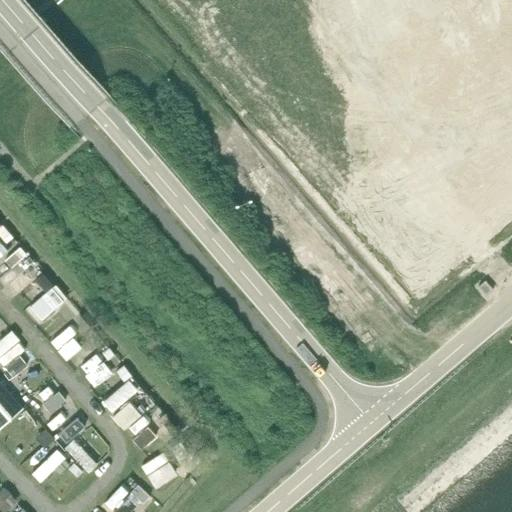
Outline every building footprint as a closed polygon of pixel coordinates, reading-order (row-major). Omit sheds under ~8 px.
[(55,282),(34,300),(43,312),(65,294),(55,282)] [(103,356),(85,368),(94,382),(112,370),(103,356)] [(0,430),(24,409),(0,383),(0,430)] [(144,384),(129,392),(139,410),(154,402),(144,384)] [(149,424),(138,434),(147,443),(157,433),(149,424)] [(165,447),(145,463),(160,482),(180,466),(165,447)]
